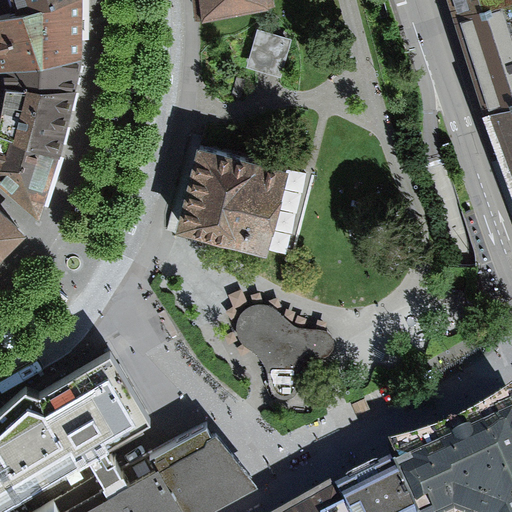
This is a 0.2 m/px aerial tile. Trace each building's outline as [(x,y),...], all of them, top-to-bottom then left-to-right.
[(8,0),(0,2),(0,55),(84,44),(83,8),(83,0),(8,0)] [(197,0),(200,14),(271,0),(197,0)] [(511,0),(455,0),(456,0),(491,100),(511,91),(511,0)] [(259,26),(247,64),(272,73),(280,75),(292,37),(259,26)] [(84,44),(0,55),(0,73),(6,73),(81,63),(83,52),(84,44)] [(81,63),(6,73),(0,123),(0,137),(59,158),(81,63)] [(511,91),(491,100),(511,154),(511,91)] [(197,134),(175,220),(267,244),(268,242),(270,233),(287,168),(289,158),(197,134)] [(59,158),(0,137),(0,187),(39,220),(59,158)] [(0,257),(23,234),(0,211),(0,257)] [(238,324),(242,340),(255,351),(263,362),(268,378),(275,390),(286,398),(296,395),(300,388),(305,372),(314,361),(323,357),(331,347),(334,341),(334,332),(326,325),(310,325),(297,322),(288,316),(279,307),(266,300),(252,301),(241,311),(238,324)] [(0,511),(25,511),(54,495),(62,511),(70,511),(133,477),(109,442),(155,416),(112,349),(42,388),(27,383),(0,407),(0,511)] [(445,433),(390,449),(394,460),(414,511),(511,511),(511,394),(509,396),(494,405),(467,422),(454,428),(445,433)] [(156,453),(160,461),(190,511),(217,511),(263,485),(219,430),(214,432),(209,424),(156,453)] [(334,491),(343,511),(414,511),(394,460),(334,491)] [(133,477),(70,511),(190,511),(160,461),(133,477)] [(343,511),(334,491),(332,488),(290,511),(343,511)] [(62,511),(54,495),(25,511),(62,511)]
